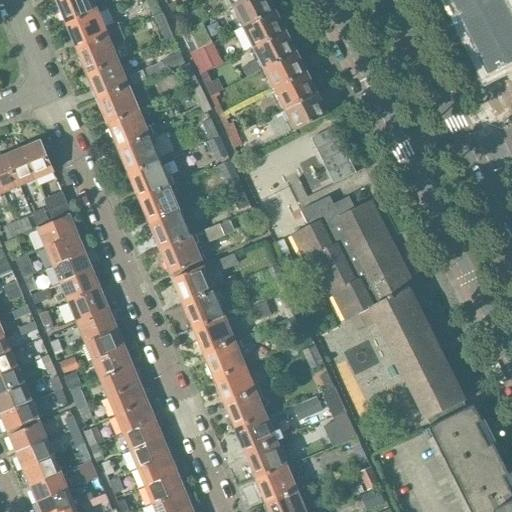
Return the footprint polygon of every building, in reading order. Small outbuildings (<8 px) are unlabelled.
[(103,0),(58,0),(57,1),(61,12),(60,14),(63,21),(66,22),(67,25),(97,13),(107,9),(103,0)] [(145,0),(154,18),(154,19),(163,15),(155,0),(145,0)] [(174,0),(170,0),(166,2),(172,13),(179,9),(174,0)] [(227,0),(232,8),(248,0),(227,0)] [(248,0),(232,8),(243,29),(276,12),(270,0),(248,0)] [(511,0),(449,0),(494,89),(511,80),(511,0)] [(243,29),(253,50),(286,32),(276,12),(243,29)] [(104,30),(97,13),(67,25),(68,29),(67,31),(70,38),(73,39),(78,51),(121,33),(117,24),(104,30)] [(163,44),(174,39),(163,15),(154,19),(154,18),(152,19),(163,44)] [(193,22),(179,29),(181,34),(195,26),(193,22)] [(189,31),(181,34),(186,45),(187,47),(203,39),(197,27),(196,27),(189,31)] [(253,50),(263,70),(297,53),(286,32),(253,50)] [(118,63),(111,47),(124,41),(121,33),(78,51),(82,62),(81,64),(84,71),(86,71),(88,76),(118,63)] [(198,52),(191,56),(196,67),(203,63),(198,52)] [(98,101),(129,88),(160,75),(160,74),(185,64),(180,53),(162,60),(163,62),(125,78),(118,63),(88,76),(89,79),(88,81),(91,88),(93,89),(98,101)] [(263,70),(274,90),(307,73),(297,53),(263,70)] [(189,65),(181,68),(192,90),(200,87),(189,65)] [(210,97),(218,94),(213,83),(211,83),(205,72),(199,75),(205,87),(210,97)] [(274,90),(284,111),(318,94),(307,73),(274,90)] [(204,115),(211,111),(200,87),(192,90),(204,115)] [(139,113),(129,88),(98,101),(103,111),(102,114),(105,121),(107,121),(109,125),(139,113)] [(218,94),(210,97),(219,117),(228,113),(224,104),(223,105),(218,94)] [(295,132),(328,115),(318,94),(284,111),(295,132)] [(150,138),(139,113),(109,125),(110,129),(109,131),(112,138),(114,138),(119,151),(150,138)] [(229,139),(237,135),(232,124),(229,126),(227,120),(231,118),(228,113),(219,117),(224,128),(229,139)] [(219,137),(218,137),(210,119),(201,124),(209,141),(207,142),(208,145),(220,139),(219,137)] [(334,128),(311,139),(333,184),(356,173),(334,128)] [(237,135),(229,139),(234,150),(242,146),(237,135)] [(160,163),(150,138),(119,151),(124,161),(122,164),(126,171),(128,172),(130,175),(160,163)] [(216,162),(228,156),(220,139),(208,145),(216,162)] [(23,149),(36,180),(53,173),(40,142),(38,142),(35,141),(29,144),(28,147),(23,149)] [(20,187),(36,180),(23,149),(18,151),(15,150),(9,153),(8,155),(6,156),(20,187)] [(0,185),(3,194),(20,187),(6,156),(5,156),(2,155),(0,156),(0,185)] [(218,167),(226,185),(239,180),(230,161),(218,167)] [(170,187),(160,163),(130,175),(131,178),(130,181),(132,188),(135,188),(140,200),(170,187)] [(228,192),(237,211),(250,205),(240,186),(228,192)] [(181,212),(170,187),(140,200),(145,211),(143,214),(146,221),(149,222),(150,225),(181,212)] [(45,201),(52,219),(69,211),(62,193),(45,201)] [(426,307),(390,236),(372,200),(355,208),(349,197),(334,205),(329,196),(300,211),(308,227),(290,236),(303,262),(307,260),(326,297),(331,294),(344,321),(358,314),(365,328),(378,322),(430,425),(467,408),(464,402),(465,401),(420,310),(426,307)] [(44,209),(31,215),(36,227),(49,222),(44,209)] [(161,250),(191,237),(181,212),(150,225),(152,229),(151,231),(153,238),(156,238),(161,250)] [(37,229),(45,248),(77,235),(76,233),(77,231),(74,224),(72,224),(69,216),(37,229)] [(32,230),(27,218),(15,223),(20,235),(32,230)] [(3,228),(8,240),(20,235),(15,223),(3,228)] [(221,224),(204,231),(209,243),(226,236),(221,224)] [(45,248),(53,266),(84,253),(83,251),(85,249),(82,242),(79,242),(77,235),(45,248)] [(191,237),(161,250),(165,261),(164,264),(167,271),(169,271),(171,275),(202,262),(191,237)] [(16,238),(4,244),(9,255),(22,249),(16,238)] [(53,266),(60,284),(92,271),(91,270),(92,268),(89,261),(87,260),(84,253),(53,266)] [(26,256),(15,261),(23,278),(31,275),(34,274),(26,256)] [(6,257),(0,259),(0,277),(0,278),(12,273),(6,257)] [(274,261),(266,265),(268,270),(276,266),(274,261)] [(279,265),(276,266),(268,270),(266,271),(277,295),(289,289),(279,265)] [(184,305),(214,292),(204,267),(173,280),(175,283),(173,285),(176,293),(179,293),(184,305)] [(60,284),(68,302),(99,289),(99,288),(100,286),(97,278),(95,278),(92,271),(60,284)] [(37,289),(31,275),(23,278),(29,293),(37,289)] [(241,289),(235,276),(224,281),(229,294),(241,289)] [(16,282),(2,288),(6,296),(20,290),(16,282)] [(68,302),(76,321),(107,308),(106,306),(107,304),(104,296),(102,296),(99,289),(68,302)] [(288,320),(301,315),(289,289),(277,295),(288,320)] [(9,303),(23,297),(20,290),(6,296),(9,303)] [(47,290),(31,297),(34,305),(50,299),(47,290)] [(225,317),(214,292),(184,305),(188,316),(187,318),(190,325),(193,326),(194,330),(225,317)] [(25,300),(11,306),(13,312),(14,313),(28,307),(25,300)] [(15,321),(31,314),(28,307),(14,313),(13,312),(11,313),(15,321)] [(76,321),(85,343),(116,331),(114,324),(115,322),(112,315),(110,314),(107,308),(76,321)] [(39,315),(44,328),(52,325),(47,312),(39,315)] [(298,343),(311,338),(301,315),(288,320),(298,343)] [(235,342),(225,317),(194,330),(195,333),(194,335),(197,343),(200,343),(205,355),(235,342)] [(37,331),(34,323),(18,330),(21,338),(37,331)] [(85,343),(92,362),(124,348),(121,342),(123,340),(120,333),(117,333),(116,331),(85,343)] [(0,356),(11,352),(4,336),(0,337),(0,356)] [(50,343),(55,356),(63,353),(58,340),(50,343)] [(245,367),(235,342),(205,355),(209,366),(208,368),(211,375),(213,376),(215,380),(245,367)] [(323,365),(315,346),(302,351),(310,370),(323,365)] [(92,362),(100,380),(132,367),(129,360),(130,358),(127,351),(125,351),(124,348),(92,362)] [(0,376),(18,369),(11,352),(0,356),(0,376)] [(30,355),(19,359),(23,367),(33,363),(30,355)] [(74,357),(59,364),(64,375),(78,368),(74,357)] [(25,375),(36,371),(33,363),(23,367),(25,375)] [(100,380),(108,398),(139,385),(136,379),(138,376),(135,369),(133,369),(132,367),(100,380)] [(256,392),(245,367),(215,380),(216,383),(215,385),(218,392),(220,393),(225,405),(256,392)] [(18,369),(0,376),(0,396),(25,386),(18,369)] [(76,373),(64,378),(69,390),(81,385),(76,373)] [(320,376),(326,391),(334,388),(327,373),(320,376)] [(57,378),(49,381),(54,394),(62,390),(57,378)] [(108,398),(115,416),(147,403),(144,397),(146,395),(142,387),(140,387),(139,385),(108,398)] [(31,402),(25,386),(0,396),(0,413),(0,415),(31,402)] [(326,391),(321,393),(332,418),(345,412),(334,388),(326,391)] [(58,405),(67,402),(62,390),(54,394),(58,405)] [(81,391),(71,396),(78,410),(87,406),(81,391)] [(266,417),(256,392),(225,405),(230,416),(229,418),(232,425),(234,426),(236,430),(266,417)] [(31,402),(0,415),(3,420),(1,423),(4,429),(7,430),(8,433),(39,420),(31,402)] [(115,416),(123,434),(154,421),(152,415),(153,413),(150,406),(148,405),(147,403),(115,416)] [(511,511),(511,481),(474,405),(467,408),(430,425),(422,429),(463,511),(511,511)] [(83,423),(93,419),(87,406),(78,410),(83,423)] [(344,443),(356,438),(345,412),(332,418),(344,443)] [(73,416),(64,419),(70,432),(78,428),(73,416)] [(277,442),(266,417),(236,430),(237,433),(236,435),(239,442),(241,443),(246,455),(277,442)] [(123,434),(130,453),(162,440),(161,437),(162,435),(159,428),(157,428),(154,421),(123,434)] [(16,454),(47,441),(40,423),(9,436),(10,439),(9,441),(11,447),(14,448),(16,454)] [(70,432),(76,448),(85,444),(78,428),(70,432)] [(98,445),(104,442),(102,437),(100,438),(96,428),(83,433),(89,448),(97,444),(98,445)] [(130,453),(138,470),(169,457),(168,454),(170,452),(167,445),(164,445),(162,440),(130,453)] [(368,462),(357,440),(350,443),(360,466),(368,462)] [(54,457),(47,441),(16,454),(19,459),(17,462),(19,467),(23,468),(23,470),(54,457)] [(277,442),(246,455),(251,466),(250,468),(252,475),(255,476),(256,480),(287,467),(277,442)] [(81,460),(90,457),(85,444),(76,448),(81,460)] [(104,460),(98,445),(97,444),(89,448),(96,464),(104,460)] [(61,474),(54,457),(23,470),(24,472),(23,475),(25,481),(28,482),(30,487),(61,474)] [(138,470),(145,487),(176,474),(175,472),(177,470),(174,463),(172,463),(169,457),(138,470)] [(91,461),(78,467),(81,474),(83,473),(87,483),(98,478),(91,461)] [(101,464),(106,476),(114,474),(109,461),(101,464)] [(287,467),(256,480),(258,483),(257,485),(259,492),(262,492),(267,505),(297,492),(287,467)] [(379,486),(371,467),(359,473),(367,491),(379,486)] [(68,490),(61,474),(30,487),(33,492),(31,495),(34,501),(36,502),(37,503),(68,490)] [(145,487),(152,505),(184,492),(183,490),(185,488),(181,480),(179,480),(176,474),(145,487)] [(109,482),(113,495),(124,492),(119,478),(109,482)] [(102,486),(90,491),(91,493),(93,499),(106,495),(102,486)] [(377,489),(360,497),(367,511),(384,503),(377,489)] [(38,505),(37,508),(38,511),(63,511),(75,507),(82,504),(93,499),(91,493),(72,501),(68,490),(37,503),(38,505)] [(152,505),(155,511),(185,511),(191,510),(190,508),(192,505),(189,498),(186,498),(184,492),(152,505)] [(305,511),(297,492),(267,505),(269,511),(305,511)] [(97,507),(109,502),(106,495),(82,504),(84,509),(96,504),(97,507)] [(129,511),(125,500),(118,503),(121,511),(129,511)]
